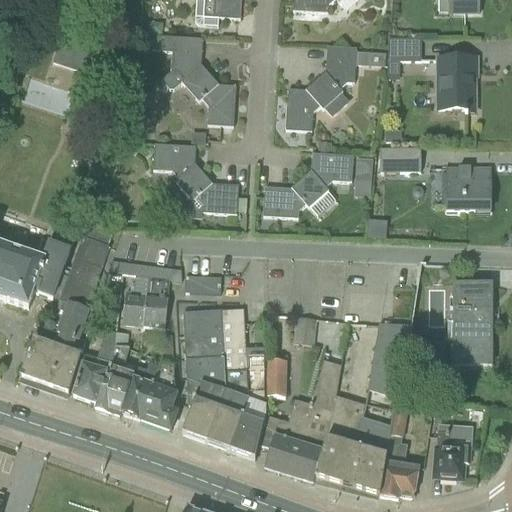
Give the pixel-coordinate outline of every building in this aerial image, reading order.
[(198,0),(194,4),(195,4),(194,26),(197,30),(217,31),(217,22),(239,23),(240,0),(198,0)] [(292,0),(291,15),(327,17),(327,10),(334,4),(337,7),(345,0),(292,0)] [(439,0),(439,14),(447,14),(447,17),(478,17),(478,0),(439,0)] [(96,48),(94,48),(98,37),(81,31),(82,29),(52,19),(47,34),(60,38),(50,68),(85,80),(96,48)] [(145,25),(144,37),(161,39),(162,27),(145,25)] [(142,41),(142,51),(160,52),(160,42),(142,41)] [(170,76),(159,84),(168,94),(173,95),(181,88),(197,107),(201,104),(207,111),(206,130),(232,131),(235,90),(217,89),(200,69),(201,43),(162,41),(162,42),(161,53),(161,56),(171,57),(170,76)] [(387,65),(421,66),(421,44),(387,43),(387,65)] [(348,106),(341,98),(342,97),(339,94),(346,87),(353,88),(355,53),(326,51),(324,77),(304,95),(287,93),(284,135),(310,136),(312,118),(319,111),(322,114),(323,114),(330,122),(348,106)] [(475,63),(436,63),(436,114),(463,114),(463,119),(467,119),(467,116),(473,116),(473,95),(470,95),(470,81),(475,81),(475,63)] [(399,135),(383,136),(384,147),(399,146),(399,135)] [(190,136),(189,150),(204,151),(205,137),(190,136)] [(317,146),(317,158),(329,158),(330,147),(317,146)] [(200,224),(200,217),(235,219),(237,190),(211,188),(193,168),(194,151),(153,148),(152,175),(171,176),(177,183),(174,186),(191,206),(182,214),(190,223),(200,224)] [(419,153),(378,153),(379,177),(419,177),(419,153)] [(264,191),(262,221),(297,223),(297,216),(305,210),(308,213),(310,211),(318,221),(334,207),(325,197),(327,195),(324,192),(332,186),(350,187),(352,161),(311,158),(310,175),(290,193),(264,191)] [(489,172),(444,173),(444,217),(489,216),(489,172)] [(367,224),(365,243),(384,244),(386,225),(367,224)] [(70,272),(58,305),(48,336),(37,332),(19,382),(68,399),(86,348),(78,345),(100,273),(108,251),(106,250),(111,236),(87,227),(71,272),(70,272)] [(0,303),(27,313),(33,296),(58,305),(70,272),(61,269),(71,242),(52,236),(42,265),(22,258),(25,249),(12,244),(9,253),(0,249),(0,303)] [(109,265),(108,277),(117,278),(118,266),(109,265)] [(118,266),(117,278),(126,279),(127,268),(118,266)] [(127,268),(126,279),(134,281),(136,269),(127,268)] [(136,269),(134,281),(144,282),(145,270),(136,269)] [(145,270),(144,282),(147,282),(152,283),(154,271),(145,270)] [(154,271),(152,283),(161,284),(163,273),(154,271)] [(163,273),(161,284),(168,285),(170,286),(172,274),(163,273)] [(172,274),(170,286),(180,287),(181,287),(180,278),(180,275),(179,275),(172,274)] [(133,297),(125,296),(121,329),(142,331),(147,283),(134,282),(133,297)] [(184,282),(183,297),(219,299),(219,283),(184,282)] [(168,286),(147,283),(142,331),(163,334),(168,286)] [(456,355),(456,366),(487,366),(487,355),(487,292),(456,291),(456,355)] [(245,361),(244,353),(242,313),(182,317),(183,339),(221,337),(224,396),(205,448),(228,456),(247,404),(245,361)] [(314,324),(295,322),(292,348),(311,350),(314,324)] [(378,329),(367,392),(396,397),(400,398),(411,331),(409,331),(378,329)] [(83,369),(78,381),(72,400),(95,409),(105,380),(107,381),(112,366),(113,366),(115,350),(116,338),(104,334),(93,372),(83,369)] [(221,337),(183,339),(185,384),(190,386),(186,397),(187,410),(191,411),(181,439),(205,448),(224,396),(221,337)] [(95,409),(93,414),(118,422),(120,417),(130,389),(135,371),(124,366),(128,353),(124,352),(126,339),(116,338),(113,366),(112,366),(107,381),(105,380),(95,409)] [(159,363),(171,365),(170,340),(163,339),(159,363)] [(244,353),(245,361),(247,404),(228,456),(254,465),(257,450),(264,424),(264,421),(264,360),(264,352),(244,353)] [(136,371),(135,371),(130,389),(120,417),(140,425),(160,369),(150,367),(138,363),(136,371)] [(285,366),(267,364),(267,401),(284,402),(285,366)] [(264,424),(257,450),(269,454),(263,474),(284,480),(305,487),(312,489),(314,482),(328,431),(332,432),(335,405),(334,404),(340,371),(323,366),(310,410),(294,405),(287,427),(264,421),(264,424)] [(170,370),(160,369),(140,425),(169,435),(175,418),(175,417),(169,414),(174,401),(174,399),(172,371),(170,370)] [(328,431),(314,482),(351,493),(360,465),(348,461),(350,455),(356,457),(360,443),(354,441),(360,423),(363,413),(335,405),(332,432),(328,431)] [(434,406),(432,419),(445,421),(447,408),(434,406)] [(394,412),(378,501),(397,504),(397,501),(412,504),(417,472),(403,470),(406,450),(399,449),(400,442),(401,442),(406,414),(394,412)] [(350,455),(348,461),(360,465),(351,493),(378,501),(390,432),(360,423),(354,441),(360,443),(356,457),(350,455)] [(469,446),(447,444),(447,438),(436,437),(433,482),(440,483),(442,484),(451,485),(454,484),(461,484),(462,469),(468,469),(469,446)]
